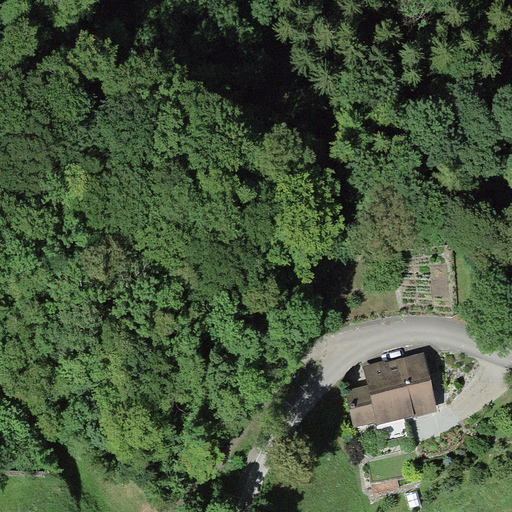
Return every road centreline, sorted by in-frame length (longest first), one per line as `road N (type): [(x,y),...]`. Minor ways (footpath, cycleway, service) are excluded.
road 1 (track): [(354,342),(308,351),(257,401),(173,511)]
road 2 (residential): [(511,356),(411,328),(354,342)]
